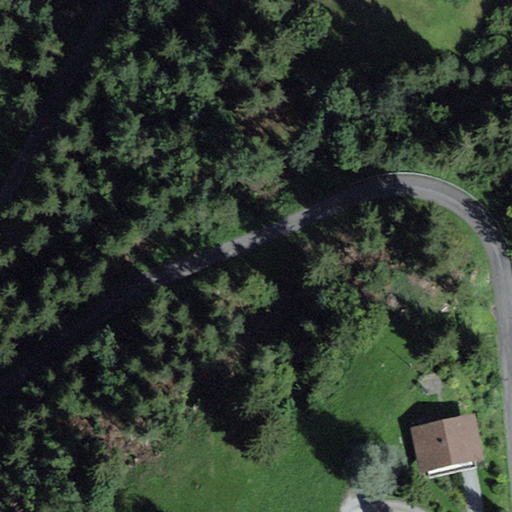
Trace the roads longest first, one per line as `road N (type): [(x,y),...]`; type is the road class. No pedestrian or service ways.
road 1 (residential): [(0,390),(139,288),(359,194),(406,185),(460,203),(496,251),(511,399)]
road 2 (residential): [(108,0),(0,207)]
